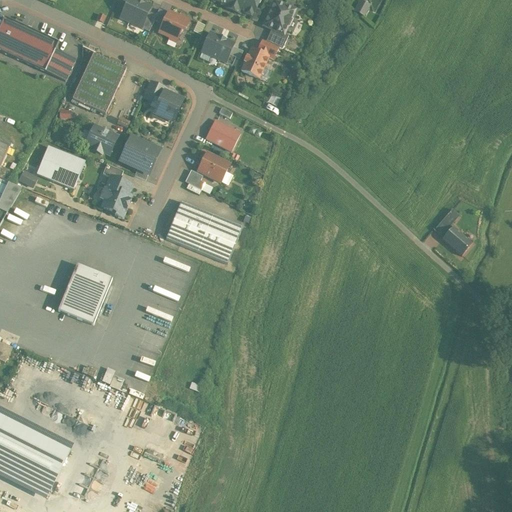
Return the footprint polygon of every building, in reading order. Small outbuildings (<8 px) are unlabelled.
[(143,4),(134,0),(129,0),(121,18),(132,24),(135,27),(139,27),(141,28),(142,28),(149,13),(150,9),(144,6),(143,4)] [(232,12),(238,0),(214,0),(214,1),(227,7),(226,9),(232,12)] [(238,0),(232,12),(239,15),(240,13),(252,18),(256,9),(258,5),(259,5),(261,0),(238,0)] [(370,6),(362,1),(356,12),(365,17),(370,6)] [(295,11),(275,2),(271,11),(269,10),(265,17),(267,18),(263,27),(271,30),(283,36),(284,35),(295,11)] [(262,12),(256,9),(252,18),(251,20),(257,23),(262,12)] [(168,15),(159,11),(156,17),(153,22),(162,26),(168,15)] [(156,17),(149,13),(142,28),(141,28),(140,29),(149,33),(153,22),(156,17)] [(175,18),(169,15),(169,13),(168,15),(162,26),(159,34),(176,42),(182,29),(185,30),(190,21),(180,17),(179,20),(175,18)] [(0,27),(0,29),(54,54),(55,51),(59,44),(4,19),(0,27)] [(54,54),(0,29),(0,40),(50,63),(54,54)] [(283,36),(271,30),(266,43),(279,49),(282,51),(288,37),(284,35),(283,36)] [(218,38),(210,35),(202,53),(225,63),(226,64),(229,56),(233,48),(234,45),(226,42),(227,40),(218,37),(218,38)] [(50,63),(0,40),(0,52),(45,73),(50,63)] [(266,43),(262,42),(257,53),(269,58),(269,59),(270,59),(273,61),(279,49),(266,43)] [(242,53),(233,48),(229,56),(235,59),(236,59),(239,60),(242,53)] [(257,53),(251,50),(247,58),(246,58),(244,64),(241,72),(243,73),(244,74),(259,80),(269,59),(269,58),(257,53)] [(75,61),(55,51),(54,54),(50,63),(45,73),(65,83),(75,61)] [(93,55),(72,101),(105,116),(126,70),(119,67),(108,62),(93,55)] [(229,56),(226,64),(225,63),(225,64),(232,67),(235,59),(229,56)] [(110,59),(108,62),(119,67),(121,64),(120,63),(111,59),(110,59)] [(166,90),(150,83),(142,99),(152,104),(154,99),(160,102),(164,94),(166,90)] [(164,94),(160,102),(154,115),(173,123),(182,102),(164,94)] [(232,115),(222,109),(219,114),(230,120),(232,115)] [(240,135),(215,122),(206,140),(231,153),(240,135)] [(118,138),(94,127),(86,146),(93,149),(91,151),(101,156),(102,153),(109,156),(118,138)] [(0,168),(11,145),(0,139),(0,168)] [(160,152),(131,139),(120,163),(137,171),(148,176),(149,176),(160,152)] [(85,163),(48,148),(37,176),(74,191),(85,163)] [(230,166),(207,154),(203,163),(201,163),(202,165),(198,173),(220,184),(221,184),(226,174),(230,166)] [(123,173),(107,166),(103,176),(111,179),(111,178),(120,182),(123,173)] [(148,176),(137,171),(134,177),(145,182),(148,176)] [(33,177),(24,172),(20,182),(27,187),(33,177)] [(202,178),(191,172),(185,184),(201,192),(205,185),(200,182),(202,178)] [(226,174),(221,184),(227,187),(232,177),(226,174)] [(120,182),(111,178),(111,179),(106,190),(105,189),(101,198),(102,201),(105,202),(102,209),(114,213),(115,216),(122,219),(131,197),(128,196),(132,187),(120,182)] [(8,183),(0,199),(0,210),(7,214),(21,189),(8,183)] [(242,229),(181,204),(166,241),(227,266),(242,229)] [(472,246),(453,229),(442,241),(461,258),(472,246)] [(112,280),(77,266),(58,312),(93,327),(112,280)] [(13,349),(0,343),(0,357),(6,361),(13,349)] [(73,448),(41,432),(0,411),(0,477),(46,501),(73,448)]
